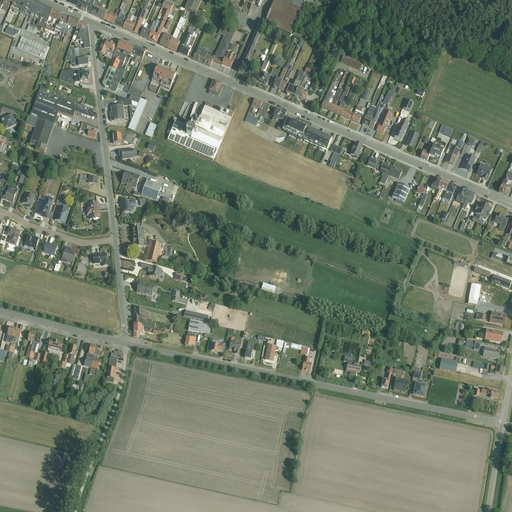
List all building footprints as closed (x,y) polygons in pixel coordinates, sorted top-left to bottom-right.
[(4,2),(2,6),(8,8),(10,4),(13,5),(14,0),(4,0),(4,1),(4,2)] [(26,0),(14,0),(13,5),(11,9),(20,13),(21,13),(27,16),(33,2),(26,0)] [(97,7),(98,3),(99,0),(95,0),(91,14),(97,18),(101,9),(97,7)] [(156,23),(148,40),(156,44),(163,28),(169,15),(174,3),(167,0),(165,0),(163,5),(162,9),(165,10),(159,22),(156,21),(156,23)] [(189,0),(185,10),(196,15),(197,11),(201,0),(189,0)] [(265,24),(270,26),(290,35),(305,0),(282,0),(282,2),(276,0),(274,0),(265,21),(261,20),(238,73),(247,77),(251,68),(246,66),(251,54),(252,54),(264,26),(265,24)] [(33,2),(27,16),(30,17),(36,4),(33,2)] [(39,21),(45,7),(36,4),(30,17),(39,21)] [(141,10),(132,33),(140,37),(143,29),(144,27),(143,27),(141,26),(144,19),(147,13),(145,12),(147,6),(145,5),(142,11),(141,10)] [(45,7),(39,21),(37,26),(45,30),(47,26),(48,22),(53,11),(45,7)] [(101,9),(97,18),(104,21),(107,13),(107,12),(101,9)] [(107,13),(104,21),(113,25),(119,11),(117,10),(115,16),(111,14),(111,15),(107,13)] [(126,22),(123,29),(132,33),(141,10),(139,10),(135,18),(132,16),(133,14),(130,13),(126,22)] [(53,11),(48,22),(50,23),(49,25),(52,26),(52,24),(57,13),(53,11)] [(119,11),(113,25),(123,29),(126,22),(124,21),(124,17),(122,15),(123,12),(119,11)] [(197,11),(196,15),(192,22),(199,25),(204,14),(197,11)] [(57,13),(52,24),(54,25),(54,26),(55,27),(55,26),(57,26),(62,15),(57,13)] [(62,15),(57,26),(55,31),(60,33),(60,32),(66,16),(62,15)] [(169,15),(163,28),(168,30),(173,17),(169,15)] [(66,16),(60,32),(64,34),(66,29),(68,25),(70,18),(66,16)] [(70,18),(68,25),(77,29),(79,22),(70,18)] [(173,37),(167,49),(176,52),(180,43),(176,41),(185,20),(181,19),(173,37)] [(143,29),(140,37),(148,40),(156,23),(152,21),(148,31),(143,29)] [(79,22),(77,29),(72,40),(76,42),(83,24),(79,22)] [(83,24),(76,42),(83,41),(84,49),(90,49),(87,26),(83,24)] [(9,25),(5,33),(14,37),(15,35),(16,34),(18,35),(20,30),(9,25)] [(36,28),(32,26),(29,25),(27,30),(35,34),(37,29),(36,28)] [(189,30),(178,53),(187,57),(190,50),(186,48),(191,36),(192,37),(194,33),(189,30)] [(160,45),(161,46),(167,49),(173,37),(165,34),(160,45)] [(22,37),(17,48),(42,58),(42,59),(45,60),(50,49),(22,37)] [(214,57),(212,61),(222,65),(224,59),(222,59),(231,40),(224,37),(217,53),(216,53),(214,57)] [(112,54),(115,46),(116,45),(107,41),(106,43),(103,41),(100,46),(101,47),(99,53),(104,56),(106,51),(112,54)] [(118,47),(115,55),(102,84),(102,85),(105,88),(116,93),(117,89),(119,85),(125,70),(121,68),(127,56),(131,57),(135,47),(120,41),(118,47)] [(135,47),(131,57),(130,59),(132,60),(132,62),(134,63),(140,50),(139,49),(135,47)] [(67,58),(76,57),(79,57),(79,56),(80,56),(79,49),(74,50),(70,48),(67,58)] [(212,61),(214,57),(207,54),(207,53),(198,49),(196,53),(193,60),(210,67),(212,61)] [(140,50),(134,63),(137,64),(138,63),(140,64),(146,52),(142,50),(140,50)] [(224,59),(222,65),(226,67),(232,54),(229,52),(226,59),(225,58),(224,59)] [(232,54),(226,67),(230,69),(235,59),(236,55),(232,54)] [(267,56),(258,77),(260,78),(258,81),(264,84),(265,85),(266,85),(267,85),(271,77),(263,73),(264,69),(265,69),(270,57),(267,56)] [(354,61),(347,58),(343,56),(340,62),(360,71),(362,65),(354,61)] [(76,57),(67,58),(65,62),(71,61),(71,65),(75,64),(78,64),(79,67),(88,66),(87,59),(78,60),(76,60),(76,57)] [(140,76),(145,66),(142,64),(137,74),(140,76)] [(279,90),(282,83),(289,67),(286,66),(284,69),(279,80),(277,79),(273,88),(274,88),(274,89),(276,89),(279,90)] [(161,85),(166,71),(167,71),(166,70),(166,69),(166,70),(166,69),(162,67),(162,68),(162,69),(158,67),(152,81),(161,85)] [(273,68),(271,74),(277,77),(279,71),(273,68)] [(282,83),(279,90),(283,92),(293,70),(290,69),(283,83),(282,83)] [(62,72),(59,81),(73,86),(75,83),(88,82),(87,77),(89,77),(89,73),(74,74),(74,70),(62,72)] [(166,71),(161,85),(170,89),(176,75),(172,73),(172,72),(173,72),(168,70),(168,71),(169,71),(168,72),(166,71)] [(294,96),(303,76),(304,73),(299,71),(297,77),(293,87),(289,85),(288,88),(286,93),(286,94),(286,95),(287,95),(288,95),(289,95),(289,94),(294,96)] [(303,76),(294,96),(295,97),(295,98),(297,99),(298,98),(300,99),(303,90),(302,90),(303,87),(305,84),(304,84),(307,77),(303,76)] [(332,104),(333,100),(330,99),(333,94),(331,93),(335,85),(334,85),(337,77),(335,76),(321,108),(330,111),(332,105),(332,104)] [(209,91),(209,93),(218,98),(222,88),(220,87),(221,85),(214,81),(209,91)] [(119,85),(117,89),(122,91),(125,86),(126,84),(122,82),(121,85),(119,85)] [(303,90),(300,99),(304,100),(308,92),(307,92),(308,89),(303,87),(302,90),(303,90)] [(339,107),(336,114),(340,116),(343,109),(345,105),(344,105),(346,101),(345,100),(350,88),(347,87),(344,92),(343,92),(341,97),(339,102),(341,103),(339,107)] [(381,102),(380,105),(383,106),(385,104),(388,105),(393,92),(395,87),(394,87),(393,89),(391,88),(390,90),(389,90),(388,91),(383,103),(381,102)] [(39,91),(55,97),(55,95),(49,93),(49,91),(40,88),(39,91)] [(129,101),(138,104),(141,99),(143,93),(130,88),(128,94),(131,95),(129,101)] [(332,105),(330,111),(336,114),(339,107),(335,106),(337,102),(342,90),(338,88),(333,100),(332,104),(332,105)] [(366,89),(362,99),(367,101),(371,91),(366,89)] [(55,97),(39,91),(37,91),(29,116),(54,125),(58,113),(73,119),(75,113),(93,120),(94,118),(93,111),(91,111),(93,107),(81,103),(80,106),(55,97)] [(138,104),(129,101),(118,96),(119,107),(111,108),(112,113),(110,113),(111,122),(125,121),(123,107),(130,106),(131,120),(132,120),(138,104)] [(138,104),(132,120),(128,129),(135,132),(147,102),(141,99),(138,104)] [(255,99),(252,106),(260,109),(257,114),(264,117),(270,106),(269,105),(255,99)] [(407,100),(403,109),(410,112),(413,103),(407,100)] [(175,124),(167,140),(213,160),(236,109),(230,107),(228,112),(206,103),(196,127),(192,125),(189,130),(175,124)] [(354,114),(351,121),(359,124),(363,115),(362,115),(363,113),(361,112),(363,109),(362,108),(357,106),(354,114)] [(370,106),(369,109),(362,125),(369,128),(373,117),(372,116),(376,108),(370,106)] [(373,117),(369,128),(373,130),(382,108),(376,106),(376,108),(372,116),(373,117)] [(9,114),(14,116),(16,112),(3,108),(1,113),(9,114)] [(175,118),(174,119),(181,121),(183,112),(184,110),(181,109),(178,119),(175,118)] [(343,109),(340,116),(351,121),(354,114),(343,109)] [(282,112),(277,110),(272,120),(276,122),(277,119),(281,121),(278,129),(282,131),(282,130),(287,118),(288,117),(285,115),(286,113),(282,111),(282,112)] [(385,111),(376,131),(383,134),(392,114),(385,111)] [(9,114),(8,117),(2,120),(2,122),(6,131),(16,126),(13,119),(14,116),(9,114)] [(26,126),(24,130),(34,134),(31,142),(30,145),(37,147),(36,150),(45,153),(54,126),(28,116),(25,125),(26,126)] [(287,118),(282,130),(286,132),(291,120),(287,118)] [(402,119),(394,138),(401,141),(409,123),(402,119)] [(291,120),(286,132),(304,140),(309,129),(302,126),(300,125),(300,124),(291,120)] [(150,123),(145,135),(151,138),(157,126),(150,123)] [(82,124),(79,132),(84,133),(83,135),(87,136),(87,137),(95,138),(96,132),(89,131),(89,130),(87,129),(88,126),(82,124)] [(446,127),(443,135),(451,138),(454,131),(446,127)] [(309,129),(304,141),(327,151),(332,139),(309,129)] [(412,132),(406,146),(409,147),(412,148),(418,134),(412,132)] [(121,134),(113,135),(113,144),(124,143),(123,144),(127,146),(132,146),(133,144),(135,145),(137,140),(127,135),(126,137),(121,135),(121,134)] [(429,156),(435,143),(436,140),(432,138),(431,142),(430,142),(426,152),(423,151),(420,158),(427,161),(429,157),(429,156)] [(459,141),(457,146),(462,149),(465,143),(459,141)] [(356,143),(350,155),(354,157),(357,159),(362,146),(356,143)] [(435,143),(429,156),(439,160),(443,149),(445,147),(435,143)] [(150,144),(147,149),(153,152),(153,151),(156,153),(159,148),(150,144)] [(334,145),(331,151),(334,153),(339,156),(340,154),(342,155),(344,150),(334,145)] [(448,155),(445,162),(452,165),(459,149),(452,146),(450,150),(448,149),(446,153),(448,155)] [(480,153),(477,152),(474,157),(479,159),(484,147),(483,146),(480,153)] [(429,156),(429,157),(439,161),(444,150),(443,149),(439,160),(429,156)] [(134,150),(119,151),(119,156),(122,156),(122,160),(137,158),(137,151),(134,150)] [(334,153),(328,166),(334,168),(339,156),(334,153)] [(466,155),(460,169),(469,173),(476,158),(471,156),(471,157),(466,155)] [(388,179),(392,168),(383,164),(383,165),(377,162),(378,161),(370,158),(367,165),(374,169),(374,168),(380,171),(379,172),(383,173),(381,176),(383,177),(380,183),(385,185),(388,179)] [(481,164),(476,174),(483,176),(482,178),(487,181),(492,169),(481,164)] [(392,168),(388,179),(394,182),(395,180),(397,181),(398,180),(402,172),(392,168)] [(126,171),(121,183),(127,185),(126,186),(131,188),(132,187),(136,189),(140,177),(126,171)] [(511,173),(508,171),(499,192),(505,195),(506,191),(507,192),(509,188),(506,186),(509,179),(511,180),(511,177),(511,173)] [(79,179),(79,184),(88,186),(88,185),(97,186),(97,179),(90,178),(90,176),(80,175),(80,180),(79,179)] [(437,191),(442,180),(435,178),(434,180),(433,180),(431,184),(432,185),(431,189),(437,191)] [(442,180),(437,191),(433,201),(435,202),(436,199),(437,200),(441,191),(442,192),(442,190),(446,192),(449,184),(442,180)] [(147,181),(141,196),(156,201),(162,187),(147,181)] [(398,184),(392,197),(398,200),(397,202),(403,205),(410,189),(398,184)] [(449,184),(446,192),(443,198),(450,201),(452,197),(456,187),(449,184)] [(9,186),(5,200),(13,203),(17,189),(9,186)] [(420,202),(423,194),(425,190),(419,187),(416,193),(419,195),(417,197),(420,198),(418,202),(420,202)] [(463,206),(469,192),(461,189),(457,197),(460,198),(458,203),(463,206)] [(469,192),(463,206),(462,208),(465,210),(469,202),(472,203),(474,198),(473,198),(474,195),(469,192)] [(25,193),(22,204),(27,205),(28,205),(28,208),(31,209),(35,197),(25,193)] [(47,218),(49,211),(53,199),(46,197),(44,197),(38,214),(44,216),(43,217),(47,218)] [(127,201),(121,202),(122,214),(125,213),(131,213),(131,210),(134,210),(133,206),(136,205),(136,202),(135,202),(135,199),(129,200),(129,201),(127,201)] [(87,209),(86,209),(87,217),(88,216),(88,219),(93,219),(93,220),(100,219),(98,203),(87,204),(87,209)] [(477,223),(485,206),(480,203),(478,207),(477,207),(475,211),(476,212),(474,214),(477,215),(476,218),(474,217),(472,221),(477,223)] [(62,209),(62,207),(59,206),(54,221),(61,223),(63,220),(65,220),(68,211),(62,209)] [(485,206),(477,223),(482,226),(484,222),(482,221),(484,218),(486,219),(487,217),(488,217),(490,213),(489,212),(490,208),(485,206)] [(495,218),(493,222),(500,226),(499,229),(503,231),(508,220),(502,217),(502,216),(498,214),(496,218),(495,218)] [(457,220),(455,225),(464,229),(466,224),(457,220)] [(506,234),(501,246),(502,247),(503,245),(505,246),(507,243),(508,241),(509,241),(511,233),(511,222),(507,234),(506,234)] [(142,227),(132,229),(133,239),(133,244),(133,249),(144,247),(147,247),(146,243),(144,243),(143,232),(142,232),(142,227)] [(9,228),(6,236),(10,237),(8,243),(15,246),(20,232),(9,228)] [(34,238),(27,236),(24,247),(25,246),(35,249),(35,251),(39,239),(34,238)] [(149,242),(144,261),(156,264),(161,245),(149,242)] [(46,244),(44,249),(43,253),(54,256),(58,245),(53,244),(52,246),(51,246),(51,245),(46,243),(46,244)] [(66,248),(65,250),(62,262),(66,263),(70,262),(73,263),(76,253),(76,254),(72,252),(72,251),(72,252),(70,251),(70,250),(69,250),(66,249),(66,248)] [(493,253),(491,258),(500,262),(501,259),(495,257),(496,254),(493,253)] [(93,256),(90,257),(91,263),(94,263),(94,264),(102,264),(102,267),(108,266),(107,254),(99,255),(99,254),(93,255),(93,256)] [(511,258),(505,256),(503,263),(511,266),(511,258)] [(142,264),(141,268),(149,270),(148,273),(150,273),(149,276),(159,280),(161,275),(162,274),(163,272),(162,271),(162,270),(142,264)] [(475,267),(474,272),(488,278),(490,273),(475,267)] [(177,273),(175,280),(180,282),(181,279),(186,281),(187,277),(182,276),(182,275),(177,273)] [(493,275),(491,283),(509,290),(511,284),(509,283),(510,282),(493,275)] [(136,283),(135,288),(138,289),(137,293),(143,295),(143,294),(152,296),(153,293),(155,293),(156,287),(145,285),(136,283)] [(263,284),(260,293),(278,298),(281,290),(263,284)] [(468,300),(468,304),(477,305),(478,302),(481,286),(471,284),(468,300)] [(498,304),(503,289),(492,286),(490,293),(494,294),(492,302),(498,304)] [(142,317),(142,318),(148,320),(148,314),(145,314),(145,310),(134,308),(134,309),(134,314),(134,315),(139,315),(139,317),(142,317)] [(185,311),(184,317),(207,323),(208,316),(185,311)] [(491,312),(489,322),(505,325),(507,315),(491,312)] [(139,315),(134,315),(134,324),(142,325),(143,326),(144,328),(154,330),(155,324),(145,322),(145,321),(142,321),(142,318),(142,317),(139,317),(139,315)] [(205,334),(211,335),(213,325),(190,321),(188,331),(205,334)] [(142,325),(134,324),(134,337),(139,339),(139,333),(143,333),(143,326),(142,325)] [(12,342),(15,329),(10,328),(6,342),(11,344),(12,342)] [(154,330),(144,328),(144,332),(150,333),(150,331),(153,332),(153,334),(163,336),(164,332),(154,330)] [(15,329),(12,342),(16,343),(17,338),(19,339),(21,331),(15,329)] [(487,330),(485,340),(501,343),(503,333),(487,330)] [(30,358),(36,335),(30,333),(28,341),(31,342),(30,345),(29,345),(29,347),(28,347),(26,357),(30,358)] [(188,333),(185,346),(191,347),(191,346),(194,346),(196,339),(195,339),(195,335),(188,333)] [(36,335),(30,358),(33,359),(35,353),(37,344),(39,344),(42,336),(36,335)] [(231,341),(231,339),(229,339),(228,344),(230,344),(229,350),(233,351),(234,352),(235,352),(235,354),(239,355),(242,342),(235,340),(235,342),(231,341)] [(279,348),(282,348),(282,349),(284,342),(277,340),(276,346),(269,345),(265,360),(273,362),(276,347),(279,348)] [(481,343),(466,340),(465,346),(474,348),(474,350),(479,351),(481,343)] [(54,355),(57,342),(50,341),(48,351),(49,352),(49,353),(54,355)] [(57,342),(54,355),(59,356),(63,344),(57,342)] [(248,342),(245,358),(251,360),(253,349),(254,350),(255,344),(248,342)] [(285,343),(283,353),(285,354),(286,348),(288,349),(289,347),(291,347),(290,348),(301,351),(300,354),(305,356),(302,371),(310,372),(312,364),(311,364),(312,359),(311,359),(313,353),(309,352),(310,349),(309,349),(309,348),(287,343),(285,343)] [(213,344),(212,348),(211,351),(218,353),(218,351),(221,352),(223,345),(218,344),(218,345),(213,344)] [(63,363),(61,368),(65,369),(67,363),(73,365),(74,359),(75,359),(77,352),(76,351),(77,348),(71,346),(68,355),(65,354),(63,363)] [(91,368),(96,347),(91,346),(88,355),(91,356),(91,358),(90,358),(89,361),(90,361),(88,367),(91,368)] [(96,347),(91,368),(98,370),(100,362),(100,360),(97,360),(98,357),(102,358),(103,353),(102,353),(103,349),(96,347)] [(484,348),(483,357),(498,360),(499,354),(500,354),(500,352),(499,352),(500,351),(484,348)] [(108,368),(116,369),(117,359),(116,359),(117,353),(114,352),(114,354),(111,353),(110,358),(108,368)] [(345,357),(344,362),(348,363),(346,371),(347,371),(346,372),(350,372),(350,375),(355,376),(356,373),(360,374),(361,366),(358,365),(351,363),(352,358),(345,357)] [(441,359),(439,369),(455,373),(458,363),(441,359)] [(473,362),(472,367),(483,370),(482,375),(487,376),(489,365),(473,362)] [(393,374),(395,368),(388,366),(386,373),(387,373),(386,380),(383,379),(381,388),(388,389),(391,374),(393,374)] [(496,370),(495,373),(503,375),(504,369),(491,366),(490,369),(496,370)] [(106,378),(114,379),(116,369),(108,368),(106,378)] [(395,368),(393,374),(403,377),(404,370),(395,368)] [(413,369),(411,376),(413,376),(413,378),(420,380),(422,371),(413,369)] [(396,378),(393,391),(405,393),(408,381),(396,378)] [(415,382),(413,395),(425,397),(428,385),(415,382)] [(472,390),(471,395),(479,397),(480,391),(477,390),(478,387),(474,386),(473,389),(475,390),(475,391),(472,390)] [(482,389),(481,393),(491,395),(490,398),(494,399),(494,398),(498,399),(499,393),(492,391),(492,390),(487,388),(487,390),(482,389)]
